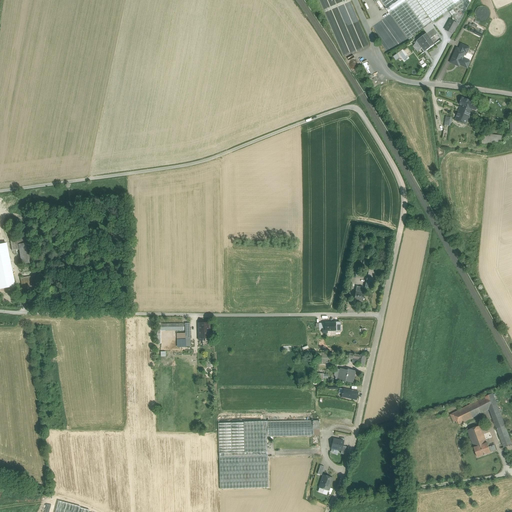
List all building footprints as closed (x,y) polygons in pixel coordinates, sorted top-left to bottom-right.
[(380,0),(409,39),(463,0),(380,0)] [(355,50),(368,45),(357,16),(356,21),(355,22),(354,30),(355,32),(353,32),(353,29),(349,28),(350,30),(349,36),(350,38),(348,38),(346,35),(344,34),(343,31),(342,39),(343,42),(339,43),(339,45),(343,55),(356,50),(355,50)] [(458,24),(451,20),(445,30),(452,34),(458,24)] [(466,30),(483,36),(484,30),(475,27),(475,25),(468,23),(466,30)] [(434,29),(426,34),(429,40),(437,34),(434,29)] [(429,40),(426,34),(417,40),(420,44),(421,43),(427,50),(434,45),(429,40)] [(459,49),(457,48),(451,63),(455,65),(456,62),(460,64),(459,64),(467,68),(470,62),(462,59),(465,52),(467,53),(468,51),(460,48),(459,49)] [(473,101),(462,97),(460,105),(472,109),(476,110),(478,106),(472,104),(473,101)] [(472,109),(461,105),(455,120),(466,125),(472,109)] [(502,136),(482,133),(481,145),(501,147),(502,136)] [(32,238),(10,241),(12,251),(19,249),(19,244),(33,242),(32,238)] [(36,262),(33,242),(19,244),(19,249),(23,270),(27,269),(26,264),(32,263),(36,262)] [(6,244),(0,244),(0,279),(13,277),(6,244)] [(377,268),(370,267),(368,277),(375,279),(377,268)] [(39,275),(20,278),(23,293),(42,290),(39,275)] [(13,277),(0,279),(0,289),(14,286),(13,277)] [(368,277),(365,288),(373,289),(375,279),(368,277)] [(364,294),(359,293),(359,292),(356,291),(354,300),(363,302),(364,294)] [(208,323),(199,323),(199,340),(209,340),(208,323)] [(334,331),(334,323),(325,323),(325,329),(323,329),(323,333),(327,333),(327,331),(334,331)] [(181,347),(186,347),(185,333),(177,333),(177,340),(180,340),(181,347)] [(317,364),(330,364),(330,353),(318,353),(317,364)] [(366,356),(359,355),(354,354),(353,359),(352,359),(352,363),(357,364),(357,365),(364,367),(366,356)] [(354,371),(348,369),(348,370),(342,369),(339,381),(345,383),(345,381),(351,383),(354,371)] [(358,392),(343,389),(340,389),(338,396),(356,400),(358,392)] [(493,393),(475,402),(481,414),(489,410),(489,409),(497,406),(493,393)] [(475,402),(454,413),(457,420),(459,424),(481,414),(475,402)] [(511,444),(497,406),(489,409),(489,410),(504,448),(511,444)] [(267,421),(243,422),(244,422),(245,452),(267,452),(267,440),(267,437),(268,437),(267,422),(267,421)] [(267,422),(268,437),(313,436),(312,421),(267,422)] [(244,422),(218,423),(219,453),(245,452),(244,422)] [(484,425),(468,430),(474,447),(487,443),(490,442),(484,425)] [(343,441),(334,439),(332,449),(341,451),(342,446),(343,441)] [(312,440),(267,440),(267,452),(312,451),(312,440)] [(474,447),(477,457),(491,453),(489,447),(487,443),(474,447)] [(245,452),(219,453),(220,487),(268,486),(267,452),(245,452)] [(332,479),(323,476),(319,487),(328,490),(332,479)] [(77,511),(79,507),(79,505),(59,500),(55,511),(77,511)]
